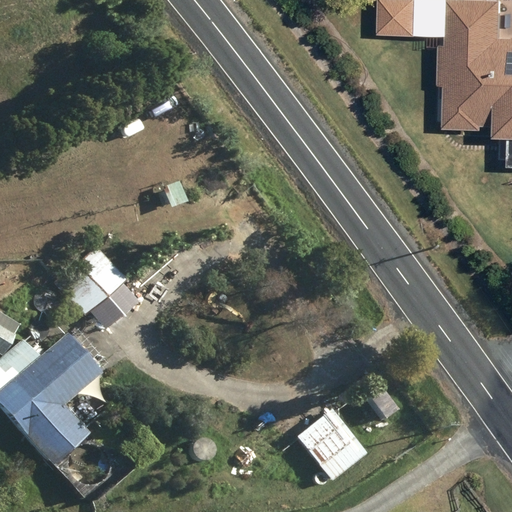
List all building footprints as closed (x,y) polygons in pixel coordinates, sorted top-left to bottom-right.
[(424,0),(384,0),(385,34),(425,34),(424,0)] [(508,0),(454,0),(454,40),(447,40),(443,84),(453,81),(450,127),(511,128),(511,35),(507,36),(508,0)] [(52,280),(83,316),(125,279),(94,244),(52,280)] [(20,326),(0,313),(0,353),(2,355),(20,326)] [(32,348),(23,337),(0,357),(0,403),(53,463),(88,432),(63,403),(103,367),(62,322),(50,332),(50,330),(50,329),(49,328),(48,327),(48,326),(47,325),(46,324),(44,324),(43,323),(42,323),(41,322),(39,322),(38,323),(37,323),(36,323),(34,324),(33,325),(32,326),(31,327),(31,328),(30,329),(30,330),(29,331),(29,333),(29,334),(30,335),(30,337),(30,338),(31,339),(32,340),(33,341),(34,342),(35,342),(36,343),(37,343),(32,348)] [(367,454),(331,409),(295,437),(330,481),(367,454)]
